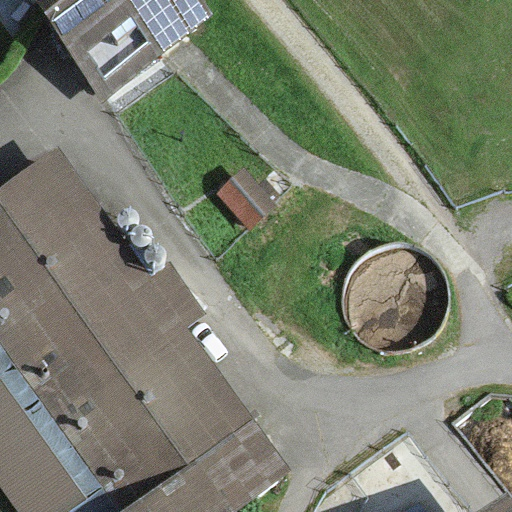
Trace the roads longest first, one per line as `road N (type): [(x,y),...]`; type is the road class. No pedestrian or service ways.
road 1 (track): [(255,0),(427,201),(503,367)]
road 2 (track): [(341,417),(448,377),(511,370)]
